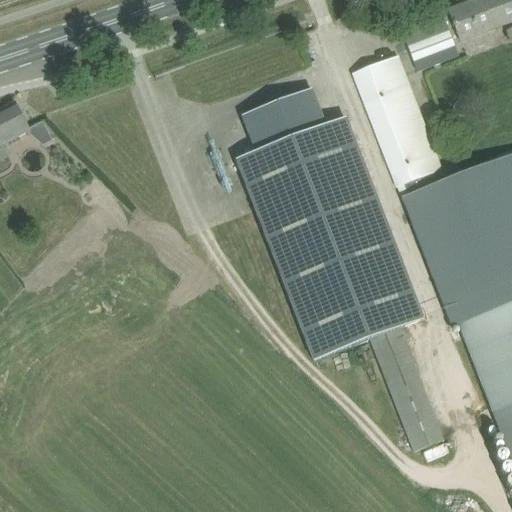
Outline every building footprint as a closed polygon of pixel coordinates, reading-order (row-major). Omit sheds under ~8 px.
[(511,0),(480,0),(449,12),(451,16),(457,31),(461,42),(511,20),(511,0)] [(404,38),(413,63),(455,47),(445,22),(404,38)] [(454,166),(444,170),(441,171),(405,77),(397,58),(353,75),(397,189),(404,186),(409,199),(404,201),(454,328),(460,326),(495,416),(511,461),(511,156),(460,177),(455,166),(454,166)] [(411,454),(444,441),(401,330),(424,320),(346,120),(327,127),(313,91),(241,119),(253,155),(235,162),(254,212),(313,364),(349,350),(375,418),(395,411),(411,454)] [(30,132),(15,104),(0,111),(0,161),(10,157),(4,146),(30,132)] [(176,279),(91,193),(50,234),(135,320),(176,279)] [(0,277),(31,246),(3,218),(0,220),(0,277)]
